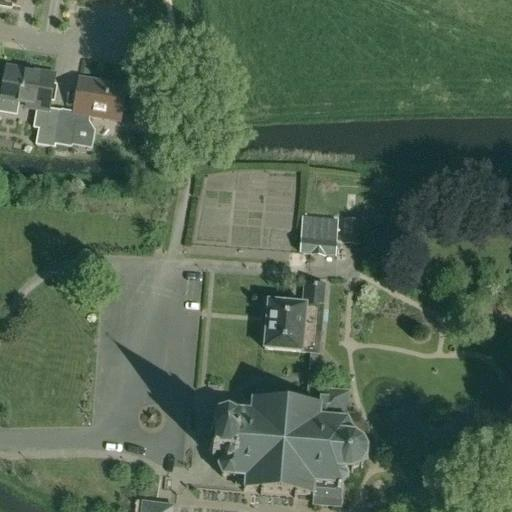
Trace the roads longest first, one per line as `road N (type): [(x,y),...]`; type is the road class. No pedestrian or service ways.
road 1 (residential): [(0,440),(163,439),(176,265)]
road 2 (residential): [(0,326),(20,293),(62,268),(176,265)]
